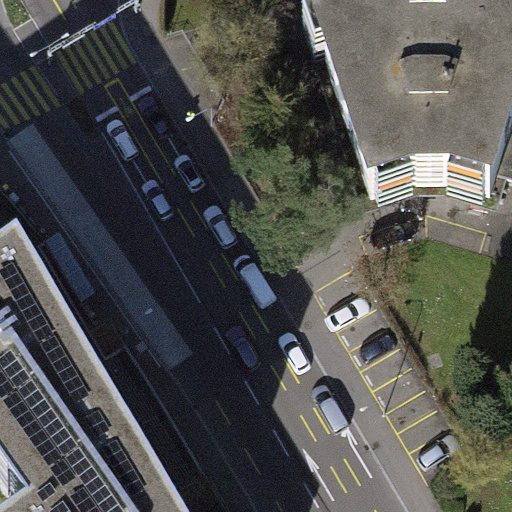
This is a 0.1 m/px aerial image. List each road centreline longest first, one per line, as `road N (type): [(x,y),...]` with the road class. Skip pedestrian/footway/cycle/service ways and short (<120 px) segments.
road 1 (secondary): [(327,511),(144,198)]
road 2 (secondary): [(144,198),(119,90),(66,0)]
road 3 (secondary): [(0,64),(47,134),(144,198)]
